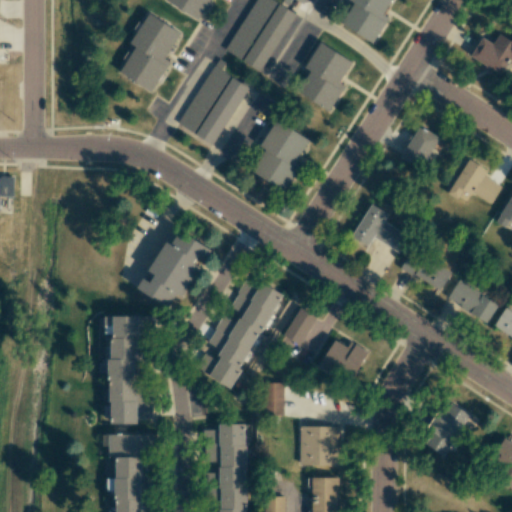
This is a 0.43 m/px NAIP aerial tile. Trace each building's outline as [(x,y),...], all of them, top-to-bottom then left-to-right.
[(165,0),(199,20),(210,0),(165,0)] [(253,0),(224,50),(240,60),(275,1),(273,0),(253,0)] [(340,24),(372,44),(388,18),(384,15),(392,0),(348,0),(353,3),(340,24)] [(241,61),(259,72),(295,14),(277,3),(241,61)] [(119,73),(152,92),(163,74),(162,73),(169,61),(163,58),(179,31),(147,13),(130,44),(134,46),(119,73)] [(511,59),(511,41),(497,34),(493,43),(480,37),(470,58),(501,74),(509,58),(511,59)] [(351,61),(322,44),(293,90),(329,112),(344,86),(338,82),(351,61)] [(225,62),(216,58),(178,124),(193,133),(228,74),(220,70),(225,62)] [(248,88),(230,77),(194,134),(211,145),(248,88)] [(308,139),(277,121),(248,171),(285,192),(300,165),(295,162),(308,139)] [(439,138),(419,125),(399,157),(419,169),(439,138)] [(447,193),(457,199),(463,189),(489,204),(500,185),(484,176),(487,170),(467,158),(447,193)] [(0,196),(13,197),(13,177),(0,177),(0,196)] [(383,221),(388,214),(370,203),(351,237),(367,246),(372,237),(398,252),(407,236),(383,221)] [(136,289),(168,307),(176,294),(182,297),(199,267),(193,264),(197,256),(205,260),(211,250),(178,231),(170,245),(164,242),(148,271),(154,274),(149,282),(142,278),(136,289)] [(450,273),(411,248),(399,267),(438,292),(450,273)] [(279,293),(245,276),(229,308),(241,314),(236,323),(222,315),(208,343),(222,350),(208,377),(231,389),(279,293)] [(488,321),(497,302),(457,281),(447,299),(488,321)] [(315,316),(298,307),(283,336),(299,345),(315,316)] [(109,424),(136,423),(136,418),(151,418),(150,387),(135,387),(134,333),(153,332),(153,316),(104,316),(104,326),(111,326),(111,359),(108,359),(109,424)] [(349,342),(346,347),(333,340),(318,366),(336,377),(339,371),(352,378),(367,351),(349,342)] [(264,382),(263,415),(282,415),(283,383),(264,382)] [(468,414),(447,402),(424,445),(445,456),(468,414)] [(244,511),(245,424),(219,424),(217,511),(244,511)] [(337,465),(338,427),(299,426),(299,464),(337,465)] [(156,511),(157,506),(140,504),(141,491),(148,491),(151,473),(150,473),(151,466),(140,464),(142,451),(157,453),(158,437),(109,432),(107,456),(118,458),(111,511),(156,511)] [(338,511),(337,477),(307,478),(307,491),(310,491),(310,511),(338,511)] [(284,511),(285,496),(269,496),(268,511),(284,511)]
